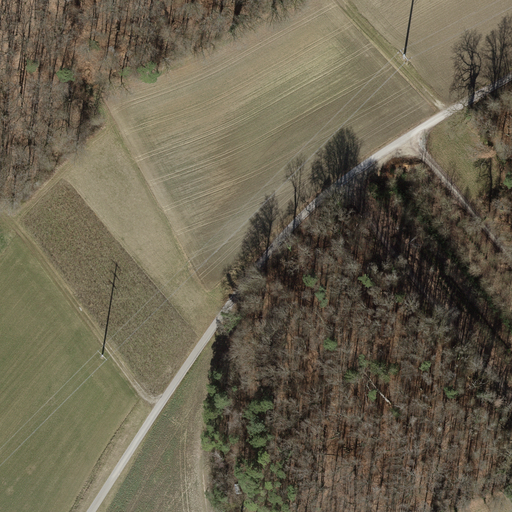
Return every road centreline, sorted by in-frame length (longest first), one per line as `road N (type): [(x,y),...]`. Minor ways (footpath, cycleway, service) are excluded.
road 1 (unclassified): [(511,75),(361,166),(288,233),(91,511)]
road 2 (track): [(511,404),(343,183)]
road 3 (track): [(159,406),(0,212)]
road 4 (track): [(412,134),(511,261)]
road 5 (track): [(448,111),(338,0)]
